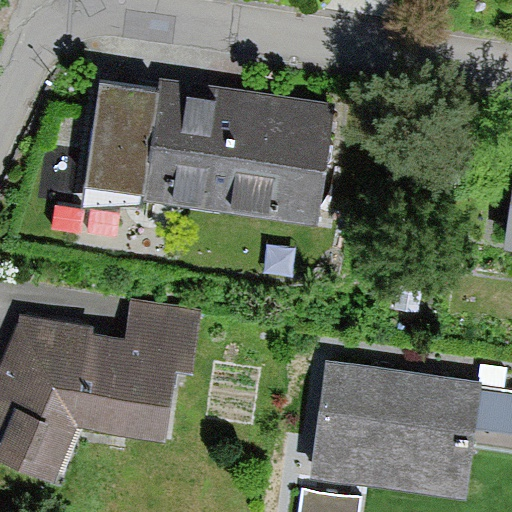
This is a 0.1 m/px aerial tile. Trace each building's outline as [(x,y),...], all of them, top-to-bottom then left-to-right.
[(322,101),(156,72),(133,201),(299,231),(322,101)] [(143,96),(80,84),(61,189),(124,201),(143,96)] [(511,181),(501,180),(496,217),(511,219),(511,220),(510,236),(511,236),(511,181)] [(422,279),(399,276),(395,307),(418,310),(422,279)] [(107,339),(0,322),(0,482),(29,495),(51,440),(139,446),(152,374),(169,377),(182,311),(120,300),(107,339)] [(478,381),(329,361),(314,465),(463,486),(478,381)]
